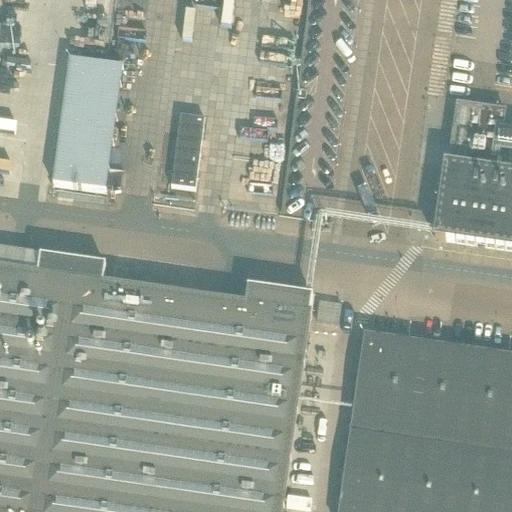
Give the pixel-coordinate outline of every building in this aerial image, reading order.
[(48,187),(102,193),(116,67),(62,62),(48,187)] [(511,177),(497,175),(506,115),(457,107),(448,168),(445,168),(435,242),(511,252),(511,177)] [(169,197),(193,201),(202,140),(177,137),(169,197)] [(511,511),(511,360),(365,339),(339,511),(282,511),(314,300),(249,291),(246,308),(88,285),(0,272),(0,511),(511,511)] [(319,326),(341,329),(344,310),(322,307),(319,326)]
